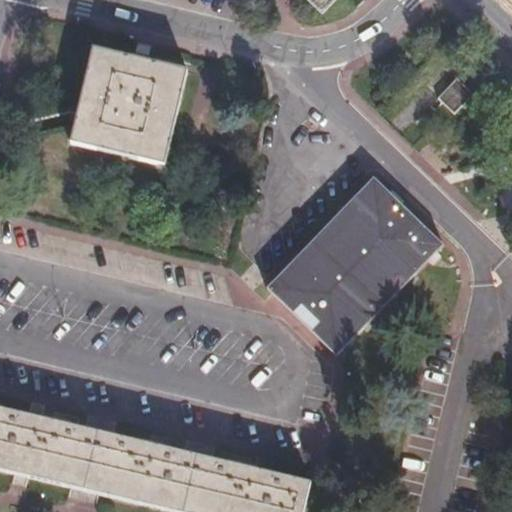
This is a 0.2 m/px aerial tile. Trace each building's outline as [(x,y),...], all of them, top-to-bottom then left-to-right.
[(310,0),(322,11),(332,0),(310,0)] [(76,113),(67,151),(160,172),(182,77),(90,55),(76,113)] [(432,108),(448,125),(467,106),(450,89),(432,108)] [(339,362),(441,254),(377,190),(273,298),(339,362)] [(0,413),(0,473),(167,511),(307,511),(314,487),(0,413)]
